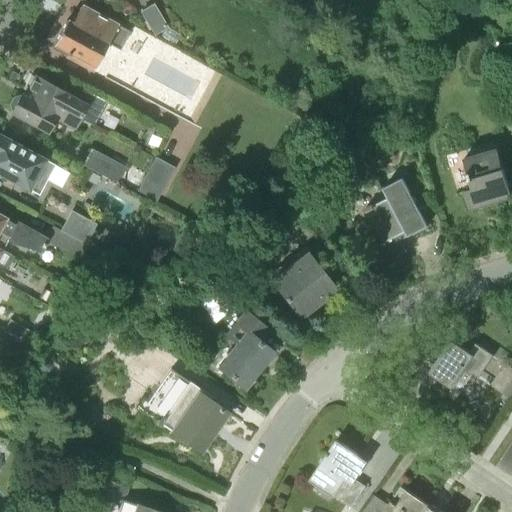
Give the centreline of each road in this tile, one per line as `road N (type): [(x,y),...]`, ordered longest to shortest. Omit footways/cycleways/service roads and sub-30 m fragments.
road 1 (residential): [(511,498),(329,376)]
road 2 (residential): [(511,269),(412,305),(329,376)]
road 3 (residential): [(329,376),(287,424),(240,511)]
